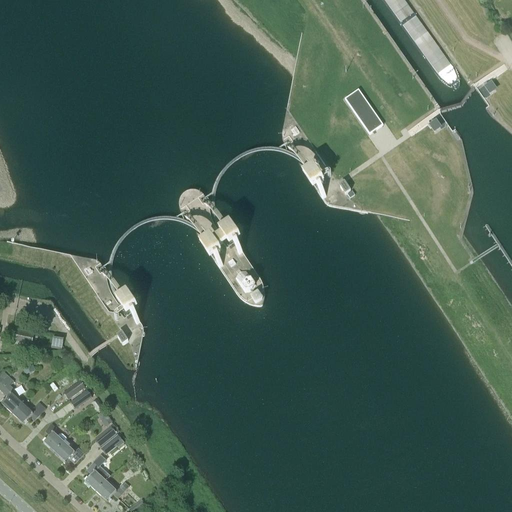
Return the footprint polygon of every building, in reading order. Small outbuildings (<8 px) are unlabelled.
[(491,84),(485,88),(490,94),(495,91),(491,84)] [(369,136),(383,127),(358,91),(345,101),(369,136)] [(436,123),(430,126),(434,133),(440,129),(436,123)] [(350,192),(344,183),(339,186),(345,196),(350,192)] [(246,273),(241,273),(238,275),(236,279),(245,293),(250,292),(252,290),(255,286),(246,273)] [(262,299),(258,292),(250,297),(254,304),(255,305),(256,305),(262,301),(263,300),(262,299)] [(18,332),(16,342),(31,345),(33,335),(18,332)] [(128,342),(123,335),(117,339),(122,346),(128,342)] [(31,362),(21,367),(26,377),(36,372),(31,362)] [(1,405),(13,415),(22,405),(11,395),(15,391),(10,387),(14,382),(8,377),(0,385),(0,390),(8,398),(1,405)] [(80,382),(63,394),(68,401),(85,389),(80,382)] [(86,391),(69,403),(74,410),(91,398),(86,391)] [(97,402),(92,406),(97,414),(102,411),(97,402)] [(33,415),(22,405),(13,415),(24,426),(30,419),(34,423),(46,410),(39,404),(34,409),(36,411),(33,415)] [(104,413),(97,417),(101,423),(108,419),(104,413)] [(54,454),(67,441),(67,440),(62,435),(59,435),(57,436),(56,437),(53,434),(56,430),(52,426),(45,433),(50,437),(43,444),(54,454)] [(100,449),(116,436),(110,429),(94,442),(100,449)] [(67,441),(54,454),(65,464),(68,462),(74,467),(84,456),(78,450),(75,454),(70,450),(71,449),(72,448),(72,446),(67,441)] [(111,442),(101,450),(106,457),(117,448),(111,442)] [(91,476),(85,483),(96,493),(106,482),(110,478),(99,468),(105,461),(101,457),(94,465),(87,472),(91,476)] [(125,484),(120,489),(117,493),(106,482),(96,493),(107,503),(114,496),(118,500),(129,488),(125,484)] [(129,511),(138,511),(145,507),(141,501),(128,511),(129,511)]
